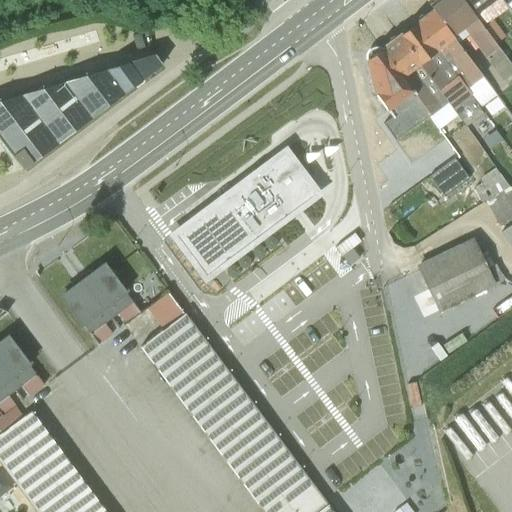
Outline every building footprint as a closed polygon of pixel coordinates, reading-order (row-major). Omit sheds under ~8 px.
[(501,81),(511,73),(511,66),(496,43),(482,25),(474,16),(462,0),(432,0),(428,3),(431,8),(458,43),(467,36),(501,81)] [(462,0),(474,16),(494,0),(462,0)] [(511,0),(499,0),(504,5),(511,16),(511,0)] [(496,94),(431,8),(411,23),(477,109),(496,94)] [(488,20),(482,25),(496,43),(502,38),(488,20)] [(477,109),(411,23),(398,33),(457,116),(465,126),(481,114),(477,109)] [(457,116),(398,33),(380,49),(428,116),(439,130),(457,116)] [(381,125),(394,143),(428,116),(380,49),(377,48),(374,48),(369,50),(366,54),(365,58),(374,94),(386,109),(385,109),(391,118),(381,125)] [(0,101),(0,140),(22,170),(162,66),(154,55),(0,101)] [(315,194),(284,153),(174,236),(205,277),(315,194)] [(468,179),(453,159),(427,178),(442,198),(468,179)] [(473,188),(480,202),(485,201),(508,187),(495,169),(479,179),(482,184),(473,188)] [(511,192),(508,187),(485,201),(501,232),(511,224),(511,192)] [(499,233),(511,251),(511,224),(501,232),(499,233)] [(439,310),(504,281),(496,264),(487,269),(473,240),(419,266),(418,268),(439,310)] [(125,324),(138,313),(125,295),(128,292),(107,261),(80,281),(110,318),(117,313),(125,324)] [(80,281),(59,296),(68,309),(66,310),(79,328),(83,325),(98,345),(111,335),(103,323),(110,318),(80,281)] [(331,511),(168,295),(147,311),(161,331),(139,347),(262,511),(331,511)] [(10,334),(0,340),(0,370),(14,390),(21,385),(29,396),(42,386),(29,366),(31,364),(10,334)] [(0,432),(22,417),(14,407),(15,406),(7,395),(14,390),(0,370),(0,415),(0,416),(0,432)] [(22,417),(0,432),(0,463),(38,511),(105,511),(31,412),(22,417)]
